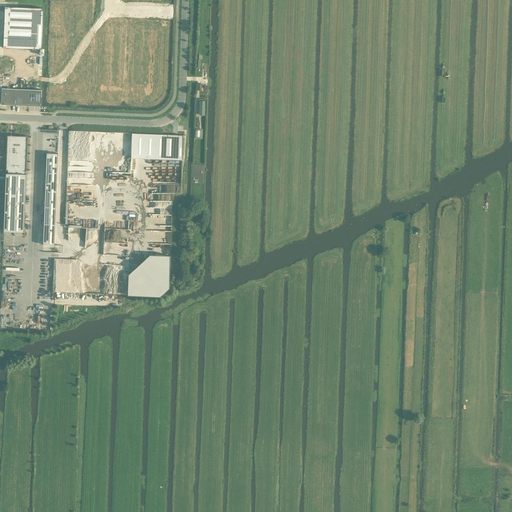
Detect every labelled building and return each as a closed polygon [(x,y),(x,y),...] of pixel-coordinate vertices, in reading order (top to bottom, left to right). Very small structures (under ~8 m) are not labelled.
[(42,49),(43,9),(5,7),(4,48),(42,49)] [(2,89),(1,104),(41,106),(41,90),(2,89)] [(132,134),(131,158),(182,160),(183,136),(132,134)] [(26,171),(28,136),(8,136),(6,170),(8,170),(8,173),(6,173),(4,231),(24,232),(26,174),(24,174),(24,170),(26,171)] [(54,245),(58,154),(47,153),(43,245),(54,245)] [(173,255),(152,255),(132,274),(131,294),(162,296),(172,286),(173,255)]
